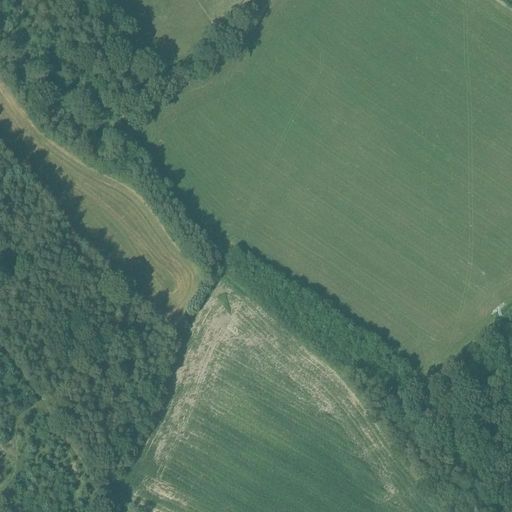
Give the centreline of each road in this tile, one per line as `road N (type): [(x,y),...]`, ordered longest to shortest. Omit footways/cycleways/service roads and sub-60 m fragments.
road 1 (track): [(245,0),(206,50),(160,75),(107,131),(15,0)]
road 2 (track): [(101,489),(0,344)]
